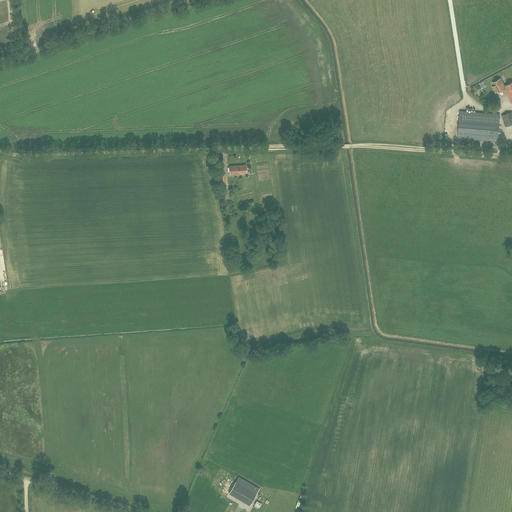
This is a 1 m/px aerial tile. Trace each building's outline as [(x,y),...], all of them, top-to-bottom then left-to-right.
[(508,88),(506,85),(504,86),(500,78),(493,82),(494,85),(492,86),(495,92),(497,91),(498,93),(505,89),(508,88)] [(498,141),(499,127),(500,114),(460,111),(459,124),(458,138),(498,141)] [(230,174),(247,173),(246,164),(230,166),(230,174)] [(259,489),(238,477),(229,493),(250,505),(259,489)] [(283,499),(282,502),(285,504),(284,507),(289,509),(291,502),(283,499)] [(288,511),(270,503),(265,511),(288,511)]
